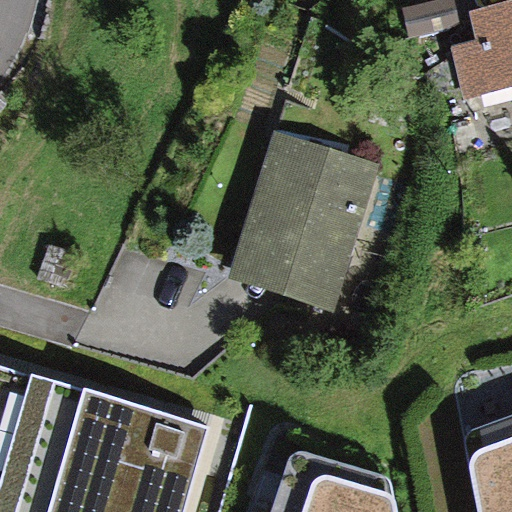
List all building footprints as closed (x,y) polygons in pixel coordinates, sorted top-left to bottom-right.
[(511,20),(488,26),(494,49),(451,59),(464,112),(511,99),(511,20)] [(382,174),(278,143),(234,291),(338,322),(382,174)] [(186,511),(210,429),(0,366),(0,489),(0,490),(0,491),(0,511),(186,511)] [(511,511),(511,371),(460,381),(484,511),(511,511)] [(390,511),(387,488),(298,463),(281,511),(390,511)]
